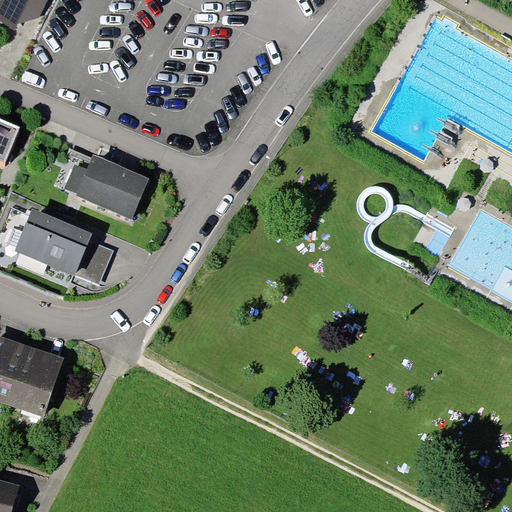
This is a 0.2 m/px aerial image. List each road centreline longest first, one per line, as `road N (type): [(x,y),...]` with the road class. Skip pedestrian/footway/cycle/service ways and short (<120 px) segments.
road 1 (track): [(428,511),(125,353)]
road 2 (residential): [(223,189),(0,88)]
road 3 (residential): [(223,189),(371,0)]
road 4 (residential): [(43,511),(125,353),(113,325)]
road 5 (residential): [(113,325),(153,301),(223,189)]
